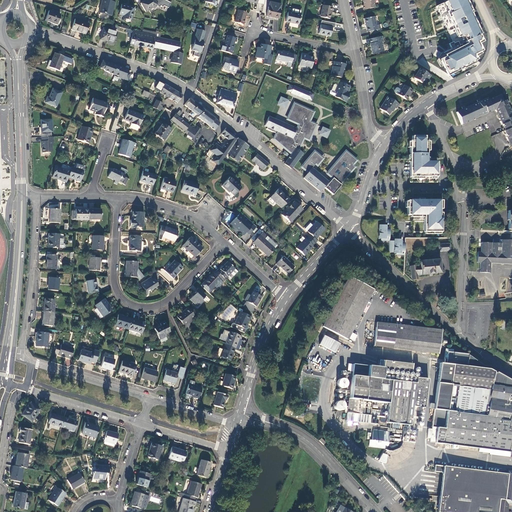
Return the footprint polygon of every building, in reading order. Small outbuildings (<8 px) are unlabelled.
[(105,0),(102,0),(99,12),(111,15),(114,2),(105,0)] [(154,0),(145,0),(141,3),(146,12),(149,10),(151,13),(157,10),(157,8),(161,6),(162,7),(164,6),(168,8),(171,3),(165,0),(155,0),(155,1),(154,0)] [(363,9),(374,7),(373,4),(375,3),(373,0),(362,0),(363,4),(362,4),(363,9)] [(475,12),(469,0),(450,0),(437,6),(453,42),(450,44),(452,48),(442,53),(439,58),(449,76),(462,69),(463,71),(479,63),(477,60),(480,59),(479,55),(483,53),(483,51),(485,50),(482,43),(486,40),(483,33),(484,33),(478,20),(474,12),(475,12)] [(268,7),(266,16),(278,19),(280,10),(280,9),(281,4),(270,2),(269,7),(268,7)] [(124,15),(123,18),(131,20),(134,7),(122,4),(119,14),(124,15)] [(332,8),(323,6),(320,17),(329,19),(331,12),(332,8)] [(238,10),(234,22),(243,24),(247,13),(238,10)] [(48,11),(45,21),(57,25),(60,15),(48,11)] [(287,12),(285,22),(298,25),(300,15),(291,13),(287,12)] [(369,32),(370,35),(377,34),(376,30),(379,29),(379,25),(375,26),(373,17),(364,19),(367,32),(369,32)] [(75,19),(71,30),(85,35),(89,24),(75,19)] [(336,24),(322,21),(321,26),(319,34),(330,37),(332,29),(334,29),(336,24)] [(103,28),(100,40),(106,41),(106,40),(113,42),(116,32),(103,28)] [(202,43),(201,42),(201,41),(205,32),(197,29),(192,44),(193,45),(191,50),(194,51),(193,56),(199,57),(200,52),(201,52),(204,44),(203,44),(202,43)] [(143,33),(141,33),(139,32),(133,31),(130,41),(130,44),(140,46),(143,33)] [(159,38),(160,31),(156,31),(155,32),(155,36),(143,33),(140,46),(152,49),(153,47),(157,48),(159,38)] [(222,47),(220,51),(232,54),(235,46),(233,45),(235,38),(227,36),(224,44),(223,44),(222,47)] [(371,54),(383,52),(381,42),(383,41),(381,37),(368,40),(369,44),(369,45),(371,54)] [(180,43),(159,38),(157,48),(174,52),(172,57),(170,63),(181,65),(181,62),(183,54),(178,53),(180,43)] [(261,45),(260,48),(259,51),(257,51),(255,58),(264,60),(263,64),(270,66),(272,56),(269,55),(271,47),(261,45)] [(277,51),(275,60),(287,63),(287,67),(290,67),(293,54),(277,51)] [(64,57),(54,53),(51,61),(49,67),(58,71),(64,57)] [(301,54),(298,66),(311,69),(313,58),(305,57),(306,55),(301,54)] [(235,73),(238,63),(235,62),(235,61),(225,58),(222,68),(226,69),(226,70),(235,73)] [(127,71),(123,69),(122,70),(121,70),(111,66),(111,65),(105,62),(104,65),(101,64),(99,69),(103,70),(104,72),(108,73),(108,74),(114,76),(118,77),(118,79),(127,82),(129,75),(126,74),(127,71)] [(330,75),(341,78),(343,70),(344,70),(345,64),(334,62),(333,67),(332,66),(330,75)] [(427,79),(430,75),(420,69),(413,79),(421,84),(425,78),(427,79)] [(155,81),(154,80),(150,88),(153,90),(154,88),(159,91),(159,92),(169,97),(173,90),(164,84),(163,85),(158,82),(158,83),(155,81)] [(335,97),(346,102),(349,95),(347,94),(350,87),(339,82),(337,86),(335,85),(334,85),(331,91),(330,91),(329,93),(330,94),(335,97)] [(394,92),(398,94),(398,95),(405,100),(409,94),(410,94),(412,91),(404,85),(401,90),(397,88),(395,88),(394,91),(394,92)] [(310,93),(293,86),(291,93),(290,93),(307,100),(307,99),(310,93)] [(61,93),(52,89),(49,98),(47,98),(45,103),(56,107),(61,93)] [(216,103),(232,108),(237,94),(220,89),(216,103)] [(182,95),(173,90),(169,97),(168,98),(174,101),(174,103),(176,104),(176,102),(177,103),(182,95)] [(511,115),(511,116),(506,104),(509,103),(508,101),(507,99),(502,101),(500,95),(488,100),(487,98),(481,101),(479,99),(476,100),(477,103),(465,108),(464,106),(461,107),(462,109),(456,112),(461,124),(471,120),(470,120),(476,117),(486,113),(495,109),(500,121),(504,130),(503,131),(507,141),(507,140),(510,146),(511,145),(511,115)] [(288,101),(280,97),(277,105),(284,108),(288,101)] [(387,97),(379,109),(389,115),(391,111),(393,111),(394,109),(396,110),(399,105),(387,97)] [(97,113),(97,115),(102,117),(107,103),(92,99),(89,110),(97,113)] [(192,112),(197,105),(189,99),(184,105),(187,107),(192,112)] [(156,100),(155,101),(152,107),(162,112),(164,108),(161,107),(162,104),(156,100)] [(291,155),(284,164),(291,169),(303,154),(296,149),(299,142),(301,143),(303,138),(309,140),(316,125),(309,122),(313,112),(294,103),(287,119),(298,124),(297,129),(279,122),(279,121),(276,120),(268,117),(264,126),(267,127),(266,129),(275,133),(284,137),(283,139),(284,140),(284,143),(286,146),(288,149),(287,150),(290,152),(290,151),(292,153),(291,155)] [(204,110),(197,105),(192,112),(198,116),(204,110)] [(131,123),(130,124),(138,127),(143,116),(128,110),(124,120),(131,123)] [(216,119),(204,110),(198,116),(197,117),(214,130),(219,123),(216,119)] [(180,127),(184,122),(175,114),(170,120),(180,127)] [(51,120),(40,120),(41,133),(52,132),(51,120)] [(189,126),(184,122),(180,127),(183,129),(185,131),(185,130),(189,126)] [(162,123),(154,134),(163,141),(171,130),(162,123)] [(348,127),(351,137),(358,135),(356,125),(348,127)] [(82,126),(77,140),(88,144),(93,130),(82,126)] [(186,137),(193,142),(199,133),(195,130),(189,126),(185,130),(185,131),(188,134),(187,135),(186,137)] [(329,131),(322,127),(319,135),(326,138),(329,131)] [(218,165),(223,159),(227,153),(229,150),(232,146),(237,138),(234,136),(235,134),(226,128),(221,134),(221,135),(228,141),(222,149),(215,144),(210,151),(217,156),(213,161),(218,165)] [(272,140),(291,155),(292,153),(290,151),(290,152),(287,150),(288,149),(286,146),(284,143),(284,140),(283,139),(284,137),(275,133),(272,140)] [(409,163),(409,183),(437,183),(437,162),(428,162),(426,162),(426,158),(426,154),(427,154),(427,151),(427,142),(427,140),(425,140),(425,136),(412,136),(412,141),(409,141),(409,142),(409,149),(409,157),(409,163)] [(53,138),(42,138),(42,153),(50,153),(52,151),(52,146),(53,145),(53,138)] [(237,138),(232,146),(229,150),(232,152),(230,155),(229,157),(237,162),(247,147),(248,146),(237,138)] [(123,139),(118,154),(129,157),(132,147),(134,148),(136,143),(123,139)] [(346,152),(345,151),(330,170),(330,171),(346,152)] [(322,159),(314,152),(301,167),(307,172),(307,171),(308,172),(303,178),(319,192),(323,187),(324,186),(325,187),(324,188),(333,195),(335,192),(333,191),(337,185),(339,184),(340,184),(354,167),(352,165),(356,160),(346,152),(330,171),(330,170),(327,174),(331,177),(328,182),(312,168),(315,164),(317,165),(322,159)] [(263,170),(267,164),(256,155),(252,160),(263,170)] [(67,178),(70,170),(61,168),(61,167),(56,165),(55,167),(52,177),(61,180),(61,181),(66,182),(67,178)] [(75,169),(71,167),(70,170),(67,178),(80,182),(83,171),(75,169)] [(114,183),(117,185),(118,182),(122,184),(125,185),(128,179),(123,177),(124,174),(125,175),(127,170),(121,168),(119,171),(114,168),(111,173),(110,172),(107,177),(115,181),(114,183)] [(143,171),(140,181),(152,185),(156,175),(143,171)] [(227,190),(233,196),(241,188),(229,177),(221,186),(226,190),(227,190)] [(163,178),(160,189),(172,193),(176,182),(163,178)] [(184,180),(181,190),(195,195),(198,185),(184,180)] [(335,192),(341,185),(340,184),(339,184),(337,185),(333,191),(335,192)] [(281,208),(288,200),(277,190),(273,195),(270,198),(281,208)] [(418,201),(407,201),(407,215),(410,215),(424,215),(424,217),(424,232),(425,232),(441,232),(441,219),(440,219),(440,213),(440,209),(440,201),(428,201),(426,201),(423,201),(418,201)] [(294,202),(288,208),(281,215),(283,216),(289,222),(290,223),(302,210),(294,202)] [(281,215),(288,208),(287,206),(280,214),(281,215)] [(50,209),(49,223),(59,223),(60,209),(50,209)] [(75,220),(88,220),(88,210),(75,209),(75,211),(72,211),(72,218),(75,218),(75,220)] [(101,210),(88,210),(88,220),(101,220),(101,210)] [(511,264),(511,211),(507,211),(507,221),(508,221),(507,230),(511,230),(511,241),(492,240),(492,244),(480,243),(480,253),(476,253),(476,263),(479,263),(479,273),(489,274),(490,264),(511,265),(511,264)] [(229,212),(224,220),(229,223),(234,215),(229,212)] [(130,221),(130,228),(143,228),(143,213),(132,213),(132,221),(130,221)] [(243,236),(246,233),(249,235),(256,227),(253,225),(251,227),(238,215),(230,224),(243,236)] [(307,237),(315,244),(317,241),(315,239),(324,229),(316,222),(312,226),(307,231),(307,232),(310,234),(307,237)] [(384,225),(378,225),(378,239),(385,239),(385,241),(389,241),(389,228),(384,228),(384,225)] [(163,234),(162,237),(174,242),(178,232),(162,226),(159,233),(163,234)] [(258,230),(250,239),(254,242),(262,233),(258,230)] [(262,233),(254,242),(253,243),(267,257),(275,249),(264,239),(267,236),(262,232),(262,233)] [(48,234),(47,247),(58,248),(62,248),(64,247),(65,244),(64,244),(63,243),(63,239),(60,239),(59,239),(59,234),(48,234)] [(92,236),(92,250),(102,250),(103,237),(92,236)] [(130,236),(129,251),(140,252),(140,237),(130,236)] [(264,239),(275,249),(277,246),(267,236),(264,239)] [(190,237),(182,246),(194,257),(202,248),(190,237)] [(312,246),(315,244),(307,237),(305,239),(301,243),(296,248),(304,256),(313,247),(312,246)] [(399,239),(394,239),(394,253),(401,253),(400,255),(404,255),(405,242),(399,242),(399,239)] [(450,251),(449,244),(438,245),(439,252),(450,251)] [(46,255),(46,269),(56,269),(57,255),(46,255)] [(276,264),(279,267),(287,274),(294,267),(283,257),(276,264)] [(89,258),(89,270),(99,271),(99,258),(89,258)] [(412,280),(418,279),(417,275),(441,273),(439,260),(419,261),(420,265),(409,267),(412,280)] [(125,277),(136,278),(139,281),(143,277),(137,269),(137,262),(126,261),(125,277)] [(174,261),(165,271),(172,278),(182,268),(174,261)] [(217,273),(225,280),(227,277),(228,277),(235,269),(231,266),(227,262),(223,266),(221,265),(218,268),(220,270),(217,273)] [(154,269),(149,272),(152,277),(153,277),(158,273),(154,269)] [(237,272),(235,269),(228,277),(230,279),(237,272)] [(212,273),(201,286),(209,293),(214,287),(217,289),(223,283),(222,282),(225,280),(217,273),(215,271),(213,274),(212,273)] [(49,277),(48,290),(58,291),(59,279),(49,277)] [(146,296),(148,295),(147,293),(158,286),(153,277),(152,277),(139,285),(143,291),(143,292),(146,296)] [(348,277),(322,327),(348,340),(373,289),(348,277)] [(88,294),(98,292),(95,280),(86,282),(88,294)] [(193,296),(189,300),(197,307),(204,300),(203,299),(206,296),(198,288),(192,295),(193,296)] [(250,312),(251,313),(254,306),(255,307),(261,297),(253,292),(251,296),(247,302),(248,303),(245,308),(250,312)] [(43,312),(54,313),(55,300),(44,299),(43,312)] [(95,306),(97,308),(103,317),(112,310),(104,299),(95,306)] [(230,304),(219,315),(226,321),(236,310),(230,304)] [(103,317),(97,308),(94,310),(100,319),(103,317)] [(187,308),(181,314),(181,315),(177,318),(184,326),(195,317),(187,308)] [(52,326),(54,313),(43,312),(42,325),(52,326)] [(245,329),(244,329),(250,317),(240,312),(234,324),(233,323),(232,324),(230,327),(244,333),(245,329)] [(128,329),(131,319),(118,315),(115,325),(128,329)] [(196,318),(195,317),(184,326),(187,330),(191,327),(189,324),(196,318)] [(145,323),(131,319),(128,329),(141,334),(145,323)] [(160,339),(166,336),(165,334),(170,332),(164,322),(160,324),(161,325),(154,329),(160,339)] [(426,328),(395,325),(376,323),(374,346),(438,354),(441,330),(426,328)] [(37,332),(36,346),(47,347),(47,344),(49,344),(49,342),(51,343),(52,334),(48,333),(37,332)] [(226,341),(225,344),(235,348),(238,350),(242,341),(241,340),(242,337),(240,336),(230,332),(228,337),(222,334),(221,334),(219,339),(225,341),(226,341)] [(319,345),(336,353),(341,343),(325,335),(319,345)] [(235,348),(225,344),(222,350),(219,357),(230,361),(235,348)] [(60,347),(56,345),(54,354),(70,359),(73,349),(61,345),(60,347)] [(477,448),(511,452),(511,380),(510,379),(496,371),(495,372),(468,355),(468,354),(452,352),(453,350),(445,349),(443,363),(440,363),(435,403),(430,403),(429,408),(434,409),(430,442),(452,445),(451,448),(456,449),(456,448),(476,450),(477,448)] [(78,361),(90,364),(91,362),(95,363),(99,352),(94,350),(93,354),(81,350),(78,361)] [(104,357),(100,367),(111,371),(115,360),(104,357)] [(119,372),(127,374),(126,376),(132,377),(135,365),(122,361),(119,372)] [(413,364),(384,361),(383,369),(412,372),(413,364)] [(369,423),(370,415),(361,414),(362,400),(388,403),(386,422),(411,425),(413,406),(424,408),(428,379),(416,378),(415,383),(382,379),(383,368),(353,364),(349,398),(348,398),(347,406),(345,406),(345,412),(347,412),(346,420),(369,423)] [(144,368),(141,378),(154,382),(158,372),(144,368)] [(166,370),(163,380),(175,384),(178,374),(166,370)] [(225,374),(222,386),(232,389),(235,377),(225,374)] [(339,388),(340,388),(341,388),(342,388),(343,388),(344,388),(344,387),(345,386),(346,386),(346,385),(346,384),(346,383),(346,382),(346,381),(345,380),(344,379),(342,378),(341,378),(340,379),(339,379),(338,379),(338,380),(337,381),(337,382),(337,383),(337,384),(337,385),(337,386),(338,387),(339,387),(339,388)] [(188,384),(185,394),(198,398),(201,388),(188,384)] [(217,392),(213,405),(222,408),(224,400),(226,400),(227,395),(217,392)] [(337,410),(339,411),(340,410),(342,409),(343,408),(344,406),(344,404),(343,403),(342,401),(340,401),(338,401),(337,401),(335,402),(334,404),(335,408),(337,410)] [(40,409),(30,402),(22,415),(31,422),(40,409)] [(61,427),(64,417),(51,413),(48,423),(61,427)] [(77,421),(64,417),(61,427),(68,429),(67,432),(73,433),(77,421)] [(98,427),(85,423),(81,433),(95,437),(98,427)] [(32,430),(19,427),(18,432),(20,433),(18,442),(29,444),(32,430)] [(118,434),(106,430),(103,441),(115,444),(118,434)] [(389,436),(389,432),(373,430),(371,442),(388,444),(388,443),(393,443),(394,436),(389,436)] [(162,446),(152,443),(147,457),(158,460),(162,446)] [(186,452),(171,447),(168,458),(183,463),(186,452)] [(23,467),(26,468),(29,455),(17,452),(15,466),(23,467)] [(379,461),(385,463),(389,455),(382,453),(379,461)] [(211,463),(201,460),(196,475),(206,478),(211,463)] [(20,482),(23,467),(15,466),(13,465),(10,480),(20,482)] [(104,479),(105,476),(105,473),(108,474),(108,466),(98,465),(97,472),(93,472),(92,478),(104,479)] [(434,472),(442,473),(437,511),(506,511),(508,504),(511,504),(511,501),(511,500),(511,472),(508,472),(508,474),(435,466),(434,472)] [(150,474),(140,471),(136,484),(146,487),(149,478),(150,474)] [(79,473),(67,480),(72,489),(84,482),(79,473)] [(179,497),(183,498),(194,501),(195,497),(197,498),(201,484),(191,481),(187,495),(180,493),(179,497)] [(66,493),(56,487),(48,500),(57,506),(66,493)] [(23,508),(24,502),(26,493),(16,491),(13,506),(23,508)] [(145,495),(136,492),(135,492),(130,505),(141,509),(141,508),(142,508),(142,509),(144,509),(144,508),(145,508),(149,496),(145,495)] [(195,506),(196,502),(194,501),(183,498),(178,511),(191,511),(193,505),(195,506)]
